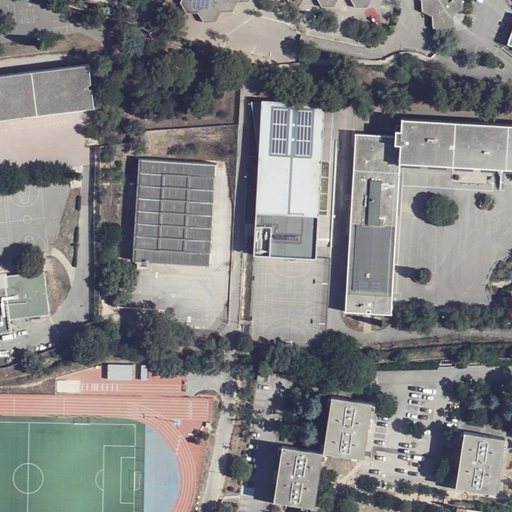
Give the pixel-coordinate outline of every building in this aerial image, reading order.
[(181,0),(179,4),(188,15),(197,14),(204,23),(215,24),(222,13),(233,13),(238,3),(249,3),(250,0),(181,0)] [(316,0),(321,8),(334,9),(338,0),(349,0),(354,9),(368,10),(374,0),(316,0)] [(419,0),(421,1),(420,12),(431,17),(432,29),(443,34),(454,26),(454,16),(462,10),(462,0),(419,0)] [(0,74),(0,119),(108,107),(101,63),(0,74)] [(314,259),(323,109),(262,104),(261,107),(252,106),(258,161),(253,256),(314,259)] [(511,129),(398,123),(397,141),(398,141),(397,167),(511,174),(511,129)] [(398,141),(397,141),(351,138),(341,313),(387,317),(397,167),(398,141)] [(217,166),(141,161),(132,262),(209,267),(217,166)] [(0,318),(7,318),(47,313),(41,270),(1,275),(2,282),(0,282),(0,318)] [(7,318),(0,318),(0,332),(9,332),(7,318)] [(135,365),(108,364),(108,380),(134,381),(135,365)] [(269,389),(258,387),(256,396),(267,399),(269,389)] [(338,396),(328,451),(369,458),(379,404),(338,396)] [(501,496),(511,442),(471,434),(462,489),(501,496)] [(318,506),(328,451),(286,444),(276,498),(318,506)]
